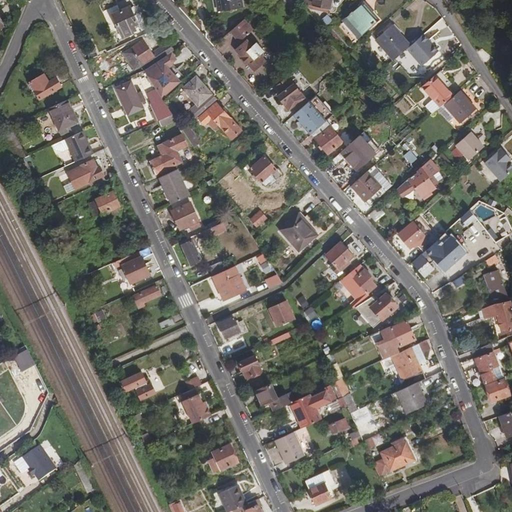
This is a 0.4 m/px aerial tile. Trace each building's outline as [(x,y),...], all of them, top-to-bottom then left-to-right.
[(218,0),(220,12),(242,8),(241,0),(242,0),(218,0)] [(329,9),(330,0),(313,0),(313,2),(312,6),(329,9)] [(299,5),(296,2),(289,9),(292,12),(299,5)] [(376,23),(361,5),(344,21),(359,37),(376,23)] [(138,24),(130,7),(113,15),(123,38),(134,33),(132,27),(138,24)] [(242,22),(232,31),(241,41),(251,32),(242,22)] [(376,40),(395,61),(409,50),(411,47),(392,26),(376,40)] [(440,51),(425,35),(409,50),(423,66),(440,51)] [(253,46),(248,40),(237,51),(255,71),(266,61),(261,55),(265,51),(257,43),(253,46)] [(141,65),(144,71),(171,53),(174,51),(168,43),(155,52),(157,55),(154,56),(145,42),(126,54),(135,69),(141,65)] [(174,57),(171,53),(144,71),(157,90),(162,98),(179,83),(167,69),(173,64),(174,57)] [(436,77),(445,87),(450,81),(442,72),(436,77)] [(48,82),(44,75),(31,83),(40,99),(61,87),(56,78),(48,82)] [(217,99),(197,77),(183,90),(198,105),(189,113),(194,119),(217,99)] [(441,108),(453,96),(445,87),(436,77),(424,88),(433,99),(441,108)] [(299,91),(295,86),(289,78),(276,88),(281,94),(279,97),(289,110),(304,98),(299,91)] [(470,88),(481,100),(489,94),(479,81),(470,88)] [(137,94),(131,82),(117,88),(129,115),(143,109),(140,102),(145,100),(141,92),(137,94)] [(152,112),(156,122),(158,121),(173,114),(162,99),(162,98),(157,90),(148,94),(152,103),(150,104),(153,111),(152,112)] [(477,110),(461,92),(439,111),(455,129),(477,110)] [(316,96),(294,116),(299,122),(298,123),(303,128),(304,127),(311,135),(313,134),(327,121),(333,115),(316,96)] [(428,104),(436,112),(441,108),(433,99),(428,104)] [(78,121),(68,100),(50,108),(60,130),(70,125),(78,121)] [(224,106),(219,101),(199,118),(205,124),(207,122),(213,129),(218,124),(231,139),(242,130),(222,108),(224,106)] [(173,114),(158,121),(161,128),(177,121),(173,114)] [(327,121),(313,134),(321,145),(319,147),(322,150),(325,148),(328,154),(343,143),(327,121)] [(72,129),(70,125),(60,130),(62,133),(72,129)] [(183,130),(194,147),(200,143),(189,125),(183,130)] [(11,126),(2,130),(14,152),(21,149),(11,126)] [(92,154),(82,131),(65,139),(76,162),(92,154)] [(484,147),(471,132),(457,145),(469,160),(484,147)] [(183,135),(163,144),(167,154),(163,156),(151,162),(156,174),(183,162),(177,150),(188,146),(183,135)] [(358,137),(331,161),(337,167),(345,160),(355,171),(375,153),(366,142),(364,143),(358,137)] [(21,149),(14,152),(18,160),(20,159),(29,154),(25,147),(21,149)] [(501,182),(511,171),(511,166),(508,162),(511,159),(501,149),(484,164),(501,182)] [(277,169),(266,157),(251,169),(256,174),(253,175),(257,180),(259,178),(267,187),(270,184),(272,185),(285,174),(279,168),(277,169)] [(91,187),(105,181),(103,176),(104,175),(99,167),(96,168),(93,160),(82,166),(82,167),(69,172),(76,189),(89,183),(91,187)] [(410,179),(398,189),(402,197),(416,188),(423,199),(427,196),(428,198),(432,196),(431,194),(436,190),(434,186),(438,183),(433,176),(439,171),(433,163),(418,173),(419,175),(410,180),(410,179)] [(374,167),(352,186),(365,201),(366,201),(370,206),(392,186),(374,167)] [(160,178),(172,204),(190,196),(178,169),(160,178)] [(31,171),(25,173),(30,183),(35,180),(31,171)] [(33,190),(41,207),(48,203),(41,187),(33,190)] [(104,213),(117,207),(120,205),(114,192),(97,200),(99,204),(91,208),(97,217),(104,213)] [(472,208),(494,243),(510,233),(500,218),(496,220),(484,200),(472,208)] [(201,226),(191,203),(173,212),(180,229),(186,227),(188,232),(201,226)] [(109,224),(122,218),(117,207),(104,213),(109,224)] [(266,218),(261,212),(252,220),(257,226),(266,218)] [(305,220),(299,214),(281,230),(299,252),(322,232),(309,217),(305,220)] [(470,224),(463,216),(457,222),(464,230),(470,224)] [(227,221),(203,231),(207,239),(230,228),(227,221)] [(418,246),(424,252),(431,246),(411,223),(398,235),(410,249),(413,246),(415,249),(418,246)] [(128,242),(120,224),(103,232),(111,250),(128,242)] [(190,237),(180,242),(191,265),(201,260),(196,249),(198,248),(194,240),(192,241),(190,237)] [(431,251),(441,264),(444,262),(447,266),(449,268),(459,260),(458,258),(463,253),(452,239),(446,243),(444,241),(431,251)] [(353,256),(342,243),(327,255),(336,265),(332,268),(339,276),(344,273),(342,270),(349,264),(347,261),(353,256)] [(150,275),(139,252),(120,260),(122,265),(124,269),(119,271),(124,280),(128,279),(131,284),(150,275)] [(255,257),(259,266),(266,263),(262,254),(255,257)] [(464,267),(468,273),(486,261),(488,260),(484,254),(464,267)] [(500,262),(495,255),(488,260),(486,261),(490,267),(500,262)] [(412,264),(425,277),(434,269),(421,256),(412,264)] [(75,281),(80,278),(87,275),(86,272),(81,275),(76,263),(72,264),(70,259),(65,260),(75,281)] [(209,267),(214,276),(227,270),(223,261),(209,267)] [(364,270),(360,265),(341,280),(357,300),(367,292),(367,293),(375,287),(369,278),(371,276),(365,269),(364,270)] [(227,270),(214,276),(225,300),(241,293),(234,278),(236,276),(233,268),(227,270)] [(508,295),(499,270),(485,275),(493,300),(508,295)] [(75,281),(82,296),(87,294),(80,278),(75,281)] [(160,296),(156,287),(134,297),(139,308),(144,306),(143,304),(160,296)] [(377,304),(372,297),(356,307),(375,328),(398,307),(387,295),(377,304)] [(294,319),(287,301),(270,309),(278,326),(294,319)] [(511,308),(510,302),(481,311),(484,319),(499,316),(502,331),(511,328),(511,308)] [(311,306),(302,312),(307,321),(317,315),(311,306)] [(240,331),(234,317),(219,324),(225,338),(240,331)] [(174,325),(171,318),(160,323),(163,330),(174,325)] [(393,329),(392,327),(381,332),(385,341),(378,345),(385,360),(391,357),(400,353),(396,345),(399,344),(400,347),(415,340),(408,322),(393,329)] [(288,332),(270,341),(272,345),(291,337),(288,332)] [(427,340),(417,345),(420,353),(431,348),(427,340)] [(474,351),(476,358),(494,351),(491,344),(474,351)] [(420,353),(417,345),(400,353),(391,357),(402,380),(422,371),(418,364),(424,361),(420,353)] [(19,386),(38,377),(26,350),(13,356),(21,373),(14,376),(19,386)] [(476,359),(486,384),(504,377),(494,352),(476,359)] [(262,371),(255,356),(240,363),(247,378),(262,371)] [(330,368),(336,382),(342,380),(343,379),(336,365),(330,368)] [(143,372),(123,381),(127,390),(135,386),(141,399),(156,393),(150,379),(146,380),(143,372)] [(282,387),(293,382),(289,374),(278,380),(282,387)] [(195,388),(202,385),(198,377),(186,383),(190,391),(195,388)] [(504,377),(486,384),(493,401),(510,394),(504,377)] [(342,380),(336,382),(343,398),(344,398),(349,395),(342,380)] [(278,399),(271,383),(256,390),(263,406),(270,403),(274,411),(291,403),(300,399),(298,395),(295,396),(294,392),(278,399)] [(426,406),(417,383),(391,395),(395,403),(401,400),(408,414),(426,406)] [(193,423),(212,415),(206,401),(203,402),(199,394),(198,394),(195,388),(190,391),(183,394),(186,400),(183,401),(193,423)] [(305,426),(321,419),(317,409),(324,405),(323,404),(331,400),(327,391),(312,398),(311,394),(300,399),(291,403),(302,428),(305,426)] [(351,414),(357,411),(349,395),(344,398),(348,407),(351,414)] [(338,400),(342,410),(348,407),(344,398),(343,398),(338,400)] [(0,436),(16,426),(0,402),(0,436)] [(511,403),(501,408),(504,415),(511,411),(511,403)] [(362,437),(363,440),(369,438),(362,423),(373,419),(367,406),(357,411),(351,414),(359,431),(362,437)] [(508,436),(511,434),(511,411),(504,415),(500,416),(508,436)] [(50,421),(60,437),(69,433),(59,415),(50,421)] [(349,427),(345,418),(329,426),(333,434),(349,427)] [(302,428),(276,440),(287,464),(304,456),(303,454),(312,450),(307,439),(310,437),(305,426),(302,428)] [(357,439),(362,437),(359,431),(351,434),(354,440),(357,439)] [(60,437),(74,466),(75,465),(83,461),(69,433),(60,437)] [(382,442),(379,435),(366,442),(368,448),(382,442)] [(399,445),(382,453),(384,458),(373,462),(379,475),(414,460),(415,463),(418,462),(406,437),(397,441),(399,445)] [(354,440),(348,443),(351,448),(359,444),(357,439),(354,440)] [(380,449),(382,453),(399,445),(397,441),(380,449)] [(21,457),(38,481),(57,468),(40,444),(21,457)] [(236,463),(229,446),(213,453),(215,457),(209,460),(215,472),(236,463)] [(88,493),(96,489),(83,461),(75,465),(88,493)] [(337,486),(329,471),(306,481),(317,505),(336,497),(332,488),(337,486)] [(230,511),(235,510),(248,504),(239,485),(220,494),(227,511),(230,511)] [(262,506),(259,499),(248,504),(235,510),(235,511),(262,511),(260,507),(262,506)] [(183,511),(180,503),(171,507),(172,511),(183,511)]
